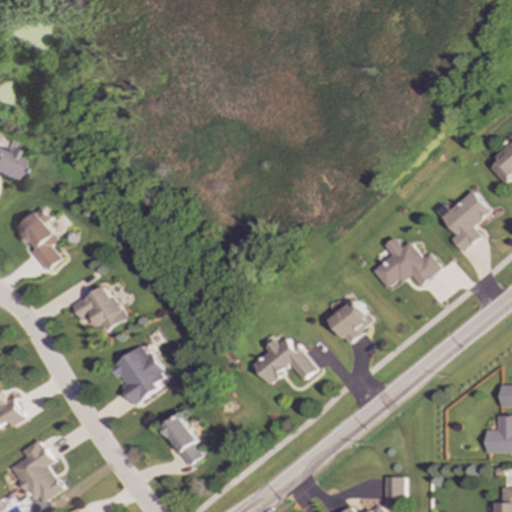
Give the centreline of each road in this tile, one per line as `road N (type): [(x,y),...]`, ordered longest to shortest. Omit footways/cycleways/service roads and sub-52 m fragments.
road 1 (tertiary): [(511,297),(245,511)]
road 2 (residential): [(156,511),(18,307),(0,293)]
